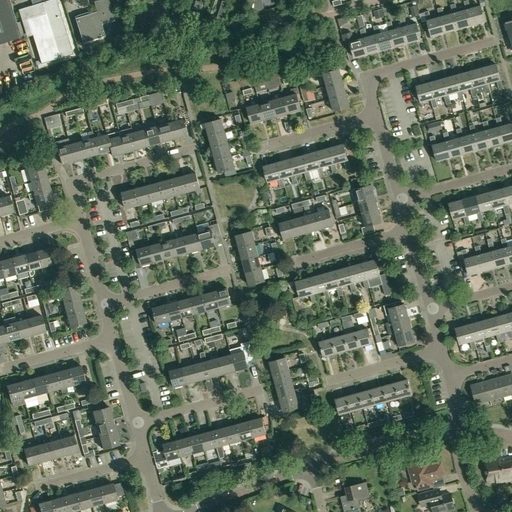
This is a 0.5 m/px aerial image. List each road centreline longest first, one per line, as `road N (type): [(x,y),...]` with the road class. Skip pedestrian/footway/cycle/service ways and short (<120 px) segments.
road 1 (residential): [(375,112),(371,75),(489,42)]
road 2 (residential): [(80,219),(75,192),(85,179),(195,148)]
road 3 (tertiary): [(310,469),(402,440),(456,434)]
road 4 (residential): [(103,305),(227,271)]
road 5 (residential): [(137,425),(258,391)]
road 6 (residential): [(25,490),(145,459)]
road 7 (residential): [(321,386),(440,352)]
road 8 (residential): [(259,149),(375,112)]
road 9 (residential): [(290,264),(407,231)]
road 10 (tertiary): [(197,511),(310,469)]
